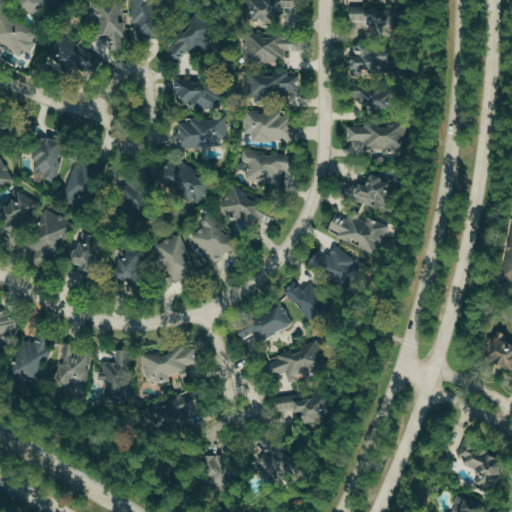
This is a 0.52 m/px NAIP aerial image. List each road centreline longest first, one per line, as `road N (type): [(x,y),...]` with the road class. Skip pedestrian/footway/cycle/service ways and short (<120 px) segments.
road 1 (tertiary): [(457,0),(449,133),(420,297),(398,375),(340,511)]
road 2 (tertiary): [(375,511),(434,369),(467,236),(490,0)]
road 3 (residential): [(64,312),(136,326),(204,315),(250,287),(286,250),(320,162),(323,0)]
road 4 (residential): [(398,375),(511,431),(504,405),(404,356)]
road 5 (residential): [(95,113),(136,150),(151,127),(143,73),(117,70),(95,113)]
road 6 (secondary): [(126,511),(0,438)]
